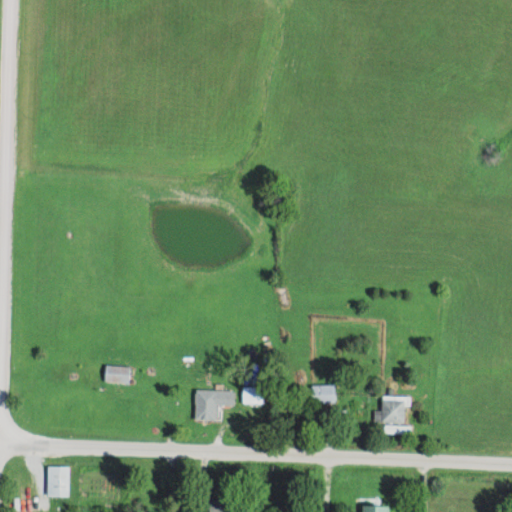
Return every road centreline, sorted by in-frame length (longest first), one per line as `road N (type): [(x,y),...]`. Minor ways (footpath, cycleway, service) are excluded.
road 1 (residential): [(0,448),(511,466)]
road 2 (residential): [(8,0),(0,368)]
